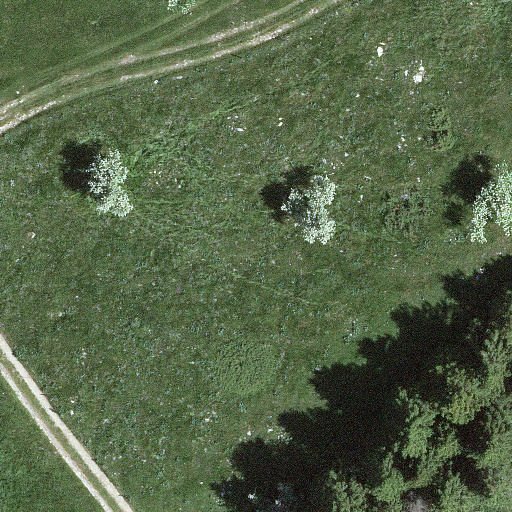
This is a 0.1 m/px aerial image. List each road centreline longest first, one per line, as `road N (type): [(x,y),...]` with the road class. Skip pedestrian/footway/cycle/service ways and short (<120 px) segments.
road 1 (track): [(0,111),(96,72),(284,18),(312,0)]
road 2 (track): [(0,340),(120,511)]
